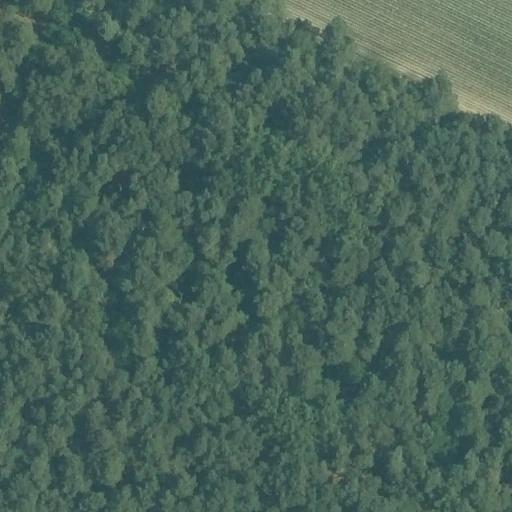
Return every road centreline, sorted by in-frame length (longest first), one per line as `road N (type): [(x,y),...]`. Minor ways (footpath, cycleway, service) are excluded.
road 1 (track): [(0,306),(381,511)]
road 2 (track): [(59,0),(0,111)]
